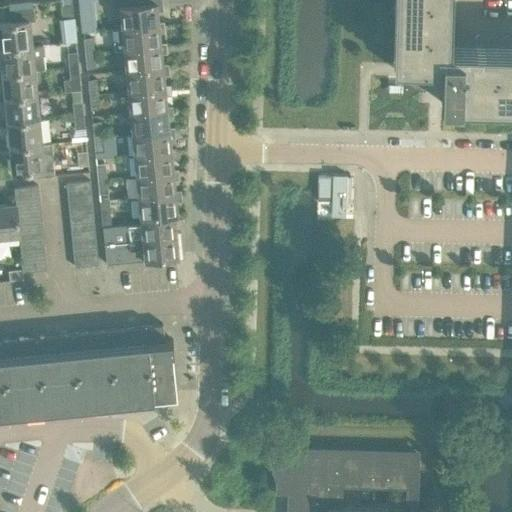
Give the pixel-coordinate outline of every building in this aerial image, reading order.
[(10,22),(0,23),(0,44),(0,48),(32,45),(30,21),(34,21),(33,7),(32,0),(31,0),(29,0),(8,2),(9,10),(10,22)] [(79,0),(80,14),(95,12),(93,0),(79,0)] [(158,23),(158,21),(157,10),(163,9),(161,0),(110,0),(112,8),(119,7),(121,27),(158,23)] [(394,0),(393,63),(441,65),(440,102),(460,102),(460,101),(511,102),(511,48),(448,46),(449,0),(394,0)] [(73,17),(72,3),(62,4),(63,18),(73,17)] [(59,18),(62,41),(76,40),(73,17),(63,18),(59,18)] [(160,44),(160,42),(159,31),(165,30),(163,20),(158,21),(158,23),(121,27),(121,28),(116,28),(117,40),(113,40),(114,50),(123,49),(123,48),(160,44)] [(85,52),(94,51),(92,37),(83,38),(85,52)] [(162,65),(162,62),(161,52),(167,51),(165,41),(160,42),(160,44),(123,48),(123,49),(125,69),(162,65)] [(32,45),(0,48),(3,73),(35,70),(45,69),(43,54),(45,54),(44,44),(32,45)] [(77,51),(67,53),(68,67),(79,66),(77,51)] [(94,51),(85,52),(86,68),(95,67),(94,51)] [(165,86),(164,84),(163,73),(169,72),(168,62),(162,62),(162,65),(125,69),(127,90),(165,86)] [(70,80),(63,80),(64,91),(81,90),(80,79),(79,66),(68,67),(70,80)] [(35,70),(3,73),(5,98),(37,95),(35,70)] [(89,94),(97,93),(96,78),(87,79),(89,94)] [(167,108),(166,104),(165,95),(171,94),(170,83),(164,84),(165,86),(127,90),(129,112),(167,108)] [(97,93),(89,94),(90,109),(99,108),(97,93)] [(37,95),(5,98),(8,123),(40,120),(37,95)] [(73,116),(83,115),(82,101),(72,102),(73,116)] [(169,129),(168,126),(167,115),(173,115),(172,104),(166,104),(167,108),(129,112),(132,133),(169,129)] [(83,115),(73,116),(74,129),(84,128),(83,115)] [(40,120),(8,123),(11,148),(42,145),(42,143),(40,120)] [(93,137),(102,136),(100,121),(92,122),(93,137)] [(171,150),(170,147),(169,136),(175,135),(174,125),(168,126),(169,129),(132,133),(134,154),(171,150)] [(102,136),(93,137),(95,151),(103,150),(102,136)] [(42,145),(11,148),(13,173),(24,172),(25,178),(54,175),(51,142),(42,143),(42,145)] [(173,171),(173,168),(172,157),(177,157),(176,146),(170,147),(171,150),(134,154),(136,175),(173,171)] [(77,151),(78,165),(88,164),(86,150),(77,151)] [(97,179),(106,178),(105,162),(96,163),(97,179)] [(175,193),(175,189),(174,178),(179,178),(178,167),(173,168),(173,171),(136,175),(138,197),(175,193)] [(316,174),(316,198),(330,198),(330,213),(344,214),(345,199),(349,199),(349,175),(345,175),(346,173),(331,172),(331,174),(316,174)] [(99,193),(108,192),(106,178),(97,179),(99,193)] [(67,194),(90,191),(89,179),(66,182),(67,194)] [(15,199),(40,197),(38,185),(13,187),(15,199)] [(140,218),(174,214),(177,214),(176,200),(181,199),(180,189),(175,189),(175,193),(138,197),(140,218)] [(68,206),(92,203),(90,191),(67,194),(68,206)] [(16,211),(41,209),(40,197),(15,199),(15,203),(16,211)] [(101,210),(102,225),(111,224),(109,200),(100,202),(101,210)] [(0,235),(19,234),(17,223),(16,211),(15,203),(0,204),(0,235)] [(69,218),(93,216),(92,203),(68,206),(69,218)] [(17,223),(42,221),(41,209),(16,211),(17,223)] [(174,214),(140,218),(141,222),(102,226),(106,263),(178,255),(174,214)] [(71,230),(94,228),(93,216),(69,218),(71,230)] [(19,235),(43,233),(42,221),(17,223),(19,234),(19,235)] [(72,242),(95,240),(94,228),(71,230),(72,242)] [(20,247),(44,245),(43,233),(19,235),(20,247)] [(73,254),(96,252),(95,240),(72,242),(73,254)] [(21,259),(46,257),(44,245),(20,247),(21,259)] [(96,252),(73,254),(74,266),(98,264),(96,252)] [(22,268),(22,271),(47,269),(46,257),(21,259),(22,268)] [(23,278),(22,271),(22,268),(8,270),(9,280),(23,278)] [(0,407),(171,390),(167,350),(173,349),(172,338),(163,339),(161,323),(0,339),(0,407)] [(286,493),(285,511),(436,511),(434,510),(417,509),(419,449),(288,445),(288,448),(264,447),(274,480),(275,480),(274,493),(286,493)]
